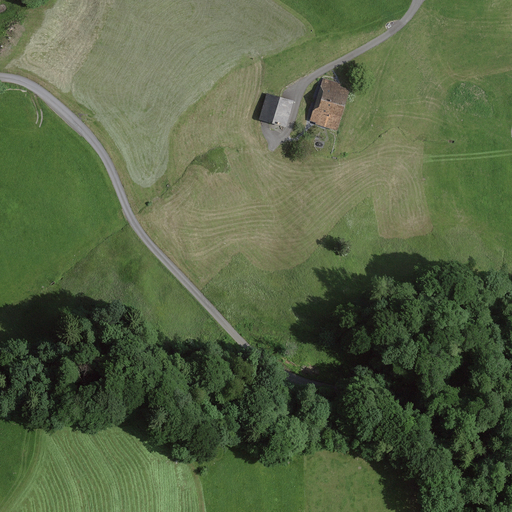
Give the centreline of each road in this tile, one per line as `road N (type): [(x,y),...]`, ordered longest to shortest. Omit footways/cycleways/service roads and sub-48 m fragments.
road 1 (unclassified): [(464,511),(443,452),(420,424),(266,360),(138,228),(104,151),(30,85),(0,76)]
road 2 (track): [(293,97),(313,74),(406,18),(417,0)]
